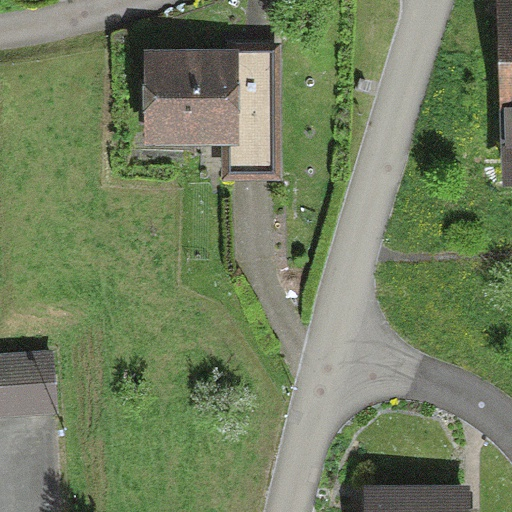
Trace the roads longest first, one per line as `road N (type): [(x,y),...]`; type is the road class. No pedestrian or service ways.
road 1 (residential): [(425,0),(286,511)]
road 2 (residential): [(146,0),(0,36)]
